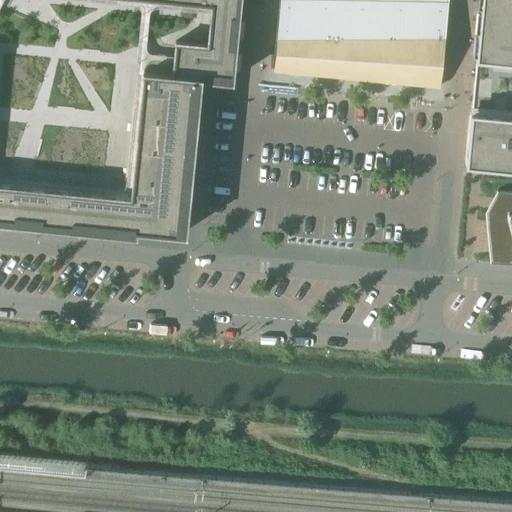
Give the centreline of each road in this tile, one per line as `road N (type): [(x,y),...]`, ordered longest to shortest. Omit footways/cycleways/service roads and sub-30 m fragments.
road 1 (unclassified): [(436,281),(174,258)]
road 2 (unclassified): [(168,317),(428,337)]
road 3 (unclassified): [(174,258),(0,241)]
road 4 (unclassified): [(0,301),(168,317)]
